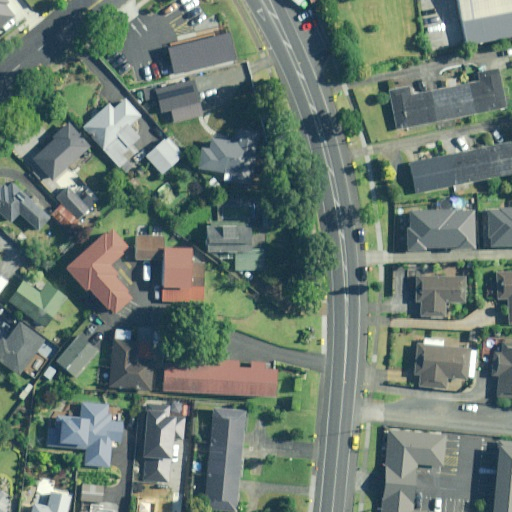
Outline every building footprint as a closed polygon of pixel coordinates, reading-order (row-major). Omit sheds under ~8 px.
[(0,0),(0,27),(16,14),(6,3),(9,1),(8,0),(0,0)] [(511,0),(443,0),(447,17),(511,5),(511,0)] [(169,47),(175,75),(238,59),(232,32),(169,47)] [(162,53),(146,43),(138,54),(155,65),(162,53)] [(138,52),(119,50),(117,70),(137,72),(138,52)] [(144,63),(137,69),(146,79),(153,73),(144,63)] [(475,80),(409,93),(407,84),(384,89),(393,130),(502,108),(493,67),(473,71),(475,80)] [(175,123),(204,115),(195,79),(157,89),(163,113),(172,110),(175,123)] [(105,102),(78,126),(124,175),(134,165),(128,159),(135,151),(129,144),(137,136),(135,133),(137,130),(130,122),(137,116),(121,98),(110,108),(105,102)] [(48,181),(66,164),(73,171),(90,154),(83,147),(86,144),(65,122),(27,158),(48,181)] [(201,146),(196,146),(193,169),(221,171),(220,181),(250,184),(255,130),(232,127),(231,139),(202,136),(201,146)] [(182,155),(166,136),(143,156),(159,175),(182,155)] [(511,172),(507,144),(406,163),(412,193),(511,173),(511,172)] [(72,177),(52,195),(58,202),(47,213),(64,231),(95,203),(72,177)] [(0,215),(8,223),(15,215),(34,232),(47,217),(9,183),(4,188),(0,184),(0,215)] [(511,206),(484,208),(485,247),(511,246),(511,206)] [(470,211),(406,209),(405,227),(401,227),(400,250),(420,251),(420,248),(469,249),(470,211)] [(124,239),(104,217),(62,255),(84,279),(86,277),(108,301),(127,283),(104,257),(124,239)] [(248,225),(200,225),(200,252),(230,252),(230,271),(260,271),(260,249),(248,249),(248,225)] [(159,235),(133,234),(132,259),(158,260),(157,287),(160,287),(160,301),(202,302),(203,262),(188,261),(188,248),(159,247),(159,235)] [(511,268),(493,269),(493,298),(505,298),(505,325),(511,324),(511,268)] [(428,269),(412,269),(411,302),(417,302),(416,316),(441,317),(442,302),(463,302),(464,276),(428,275),(428,269)] [(31,286),(20,278),(4,301),(42,329),(64,299),(37,279),(31,286)] [(0,364),(13,375),(17,369),(30,379),(51,352),(39,342),(41,339),(17,320),(2,339),(0,337),(0,364)] [(128,329),(111,328),(107,386),(146,389),(150,340),(127,338),(128,329)] [(96,348),(77,333),(54,360),(73,376),(96,348)] [(420,343),(411,342),(409,374),(416,374),(415,387),(443,389),(443,378),(463,379),(465,346),(439,345),(439,338),(421,337),(420,343)] [(497,352),(489,351),(488,375),(495,376),(494,397),(511,397),(511,343),(497,342),(497,352)] [(270,384),(272,357),(196,353),(195,380),(270,384)] [(229,499),(240,401),(206,397),(195,496),(229,499)] [(53,427),(44,427),(43,447),(80,448),(80,464),(106,466),(107,440),(120,440),(120,420),(105,420),(105,403),(77,402),(76,416),(53,415),(53,427)] [(441,435),(384,430),(376,511),(511,511),(511,441),(494,440),(493,447),(490,447),(483,511),(425,511),(409,510),(409,500),(406,487),(413,464),(439,467),(441,435)] [(72,460),(43,457),(40,481),(69,484),(72,460)] [(100,486),(78,484),(77,500),(99,502),(100,486)]
